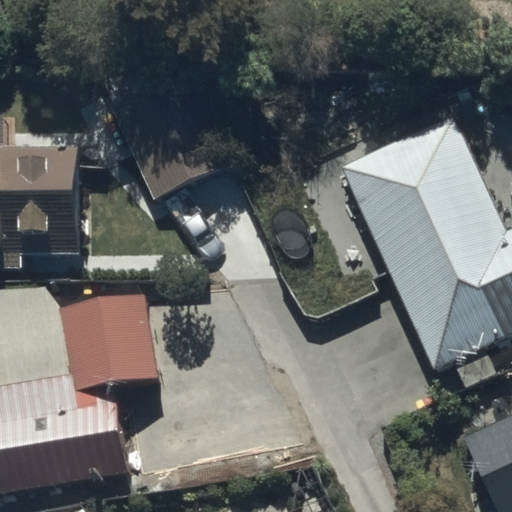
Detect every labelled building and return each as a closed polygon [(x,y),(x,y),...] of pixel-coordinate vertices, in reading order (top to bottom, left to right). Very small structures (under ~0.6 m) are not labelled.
[(173,26),(96,64),(162,197),(238,160),(173,26)] [(19,110),(0,109),(0,261),(27,262),(27,245),(85,246),(86,139),(19,139),(19,110)] [(499,370),(490,349),(511,338),(511,225),(462,112),(345,164),(437,372),(461,362),(470,383),(499,370)] [(0,491),(135,472),(122,376),(164,370),(152,288),(64,301),(74,370),(0,380),(0,491)] [(511,511),(511,419),(469,439),(503,511),(511,511)]
